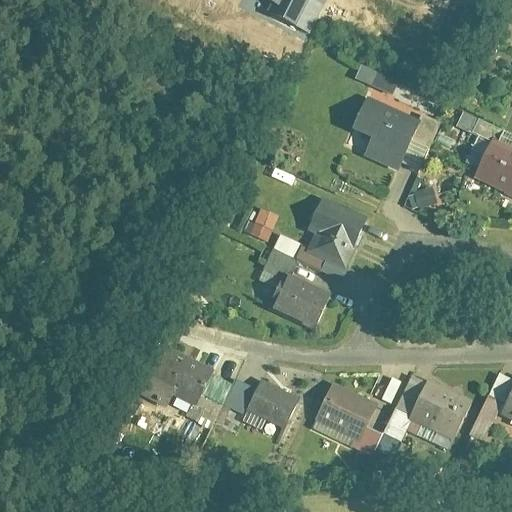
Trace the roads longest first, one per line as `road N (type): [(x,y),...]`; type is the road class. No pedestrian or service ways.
road 1 (residential): [(511,238),(401,236),(354,349)]
road 2 (residential): [(500,355),(354,349)]
road 3 (residential): [(354,349),(287,346),(221,328)]
